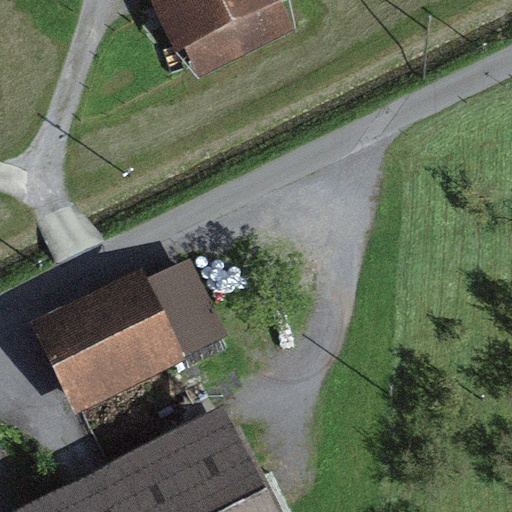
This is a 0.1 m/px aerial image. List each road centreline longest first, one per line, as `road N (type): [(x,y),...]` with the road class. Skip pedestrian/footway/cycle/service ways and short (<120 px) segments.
road 1 (unclassified): [(0,310),(511,63)]
road 2 (track): [(368,128),(299,443)]
road 3 (track): [(43,194),(45,155),(96,0)]
road 4 (track): [(0,180),(43,194),(86,268)]
